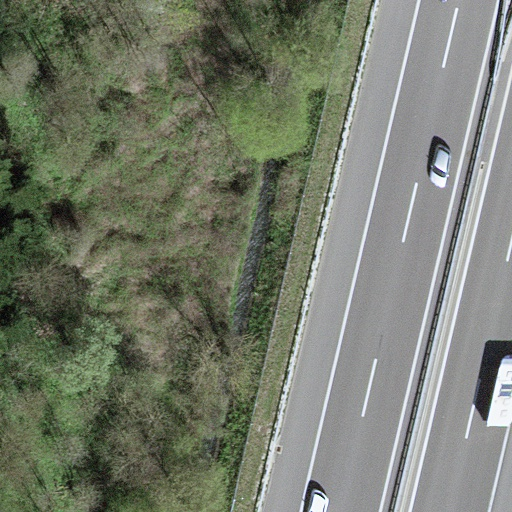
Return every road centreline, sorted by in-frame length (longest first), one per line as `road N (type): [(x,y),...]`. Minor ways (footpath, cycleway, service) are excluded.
road 1 (motorway): [(459,0),(340,511)]
road 2 (motorway): [(449,511),(511,239)]
